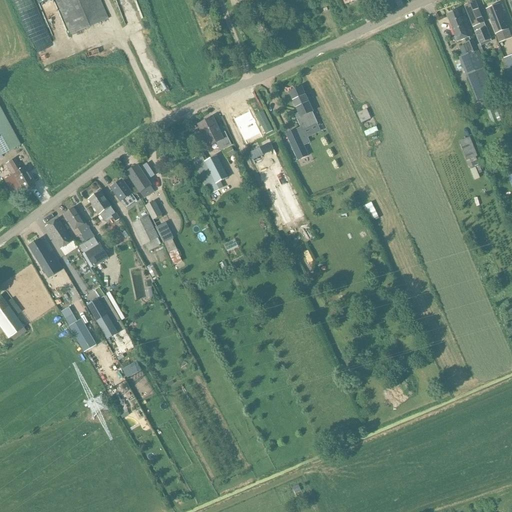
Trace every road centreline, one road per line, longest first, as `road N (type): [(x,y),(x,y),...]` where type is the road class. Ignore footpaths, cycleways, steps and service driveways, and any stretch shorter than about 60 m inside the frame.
road 1 (unclassified): [(0,244),(129,146),(250,81)]
road 2 (residential): [(250,81),(428,0)]
